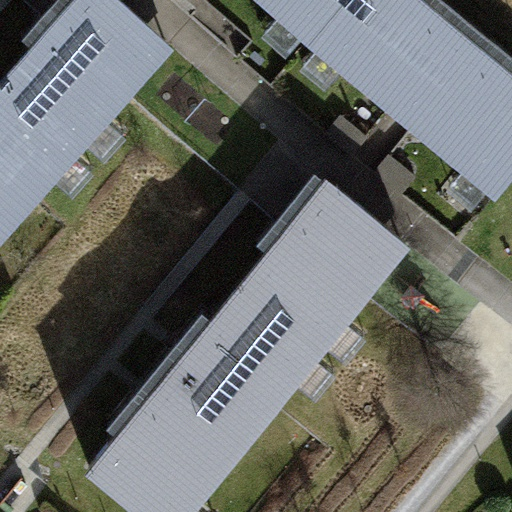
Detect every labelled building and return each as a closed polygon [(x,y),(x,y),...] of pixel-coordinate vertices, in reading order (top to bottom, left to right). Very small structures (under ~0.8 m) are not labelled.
[(150,56),(86,0),(64,0),(0,72),(0,127),(48,170),(150,56)] [(257,0),(316,47),(353,0),(257,0)] [(511,146),(511,67),(429,0),(353,0),(316,47),(483,182),(511,146)] [(0,224),(48,170),(0,127),(0,224)] [(306,190),(207,310),(292,379),(391,259),(306,190)] [(183,511),(292,379),(207,310),(88,453),(160,511),(183,511)]
